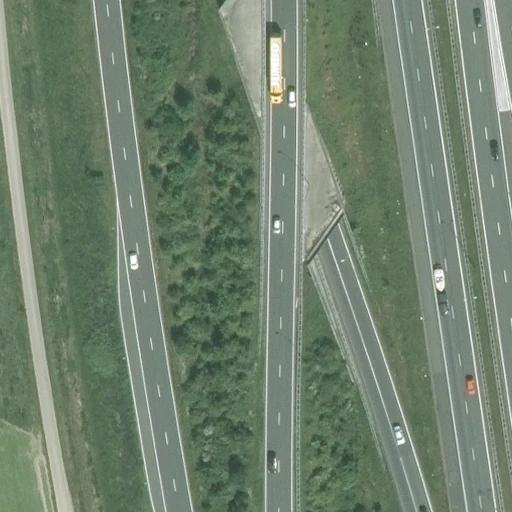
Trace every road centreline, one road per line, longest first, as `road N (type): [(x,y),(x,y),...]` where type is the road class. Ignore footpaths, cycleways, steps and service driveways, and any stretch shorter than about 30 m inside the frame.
road 1 (motorway): [(252,0),(421,511)]
road 2 (motorway): [(404,0),(476,511)]
road 3 (motorway): [(110,0),(182,511)]
road 4 (trunk): [(284,0),(281,511)]
road 5 (unclassified): [(61,511),(0,55)]
road 6 (motorway): [(511,310),(468,0)]
